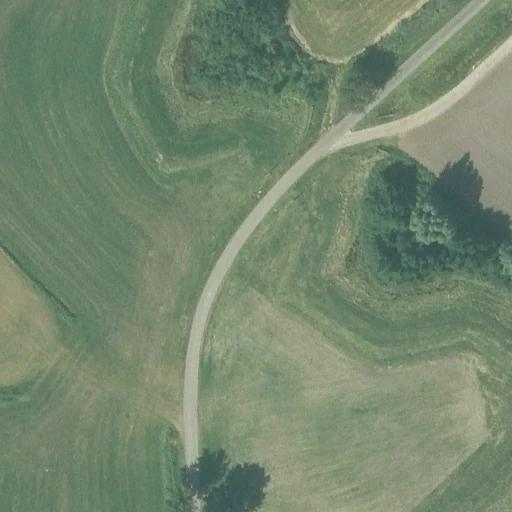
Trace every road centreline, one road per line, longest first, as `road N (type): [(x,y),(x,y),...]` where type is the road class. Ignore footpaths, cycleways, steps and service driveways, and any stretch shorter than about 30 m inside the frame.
road 1 (track): [(511,42),(423,116),(331,138)]
road 2 (unclassified): [(367,104),(479,0)]
